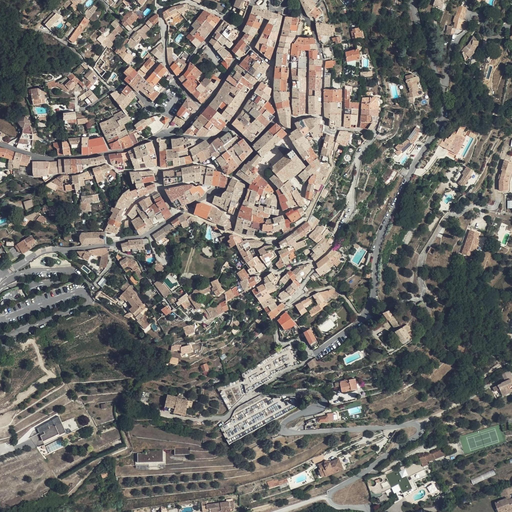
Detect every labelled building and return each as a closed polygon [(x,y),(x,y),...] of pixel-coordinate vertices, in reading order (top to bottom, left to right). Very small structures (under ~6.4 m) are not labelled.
[(245,5),(247,1),(244,0),(236,0),(234,6),(241,9),(239,15),(240,16),(243,17),(246,12),(248,6),(245,5)] [(309,13),(315,6),(312,3),(313,1),(312,0),(299,0),(307,15),(309,13)] [(444,0),(434,0),(433,6),(441,8),(444,0)] [(174,6),(181,14),(186,9),(188,8),(186,4),(183,4),(174,6)] [(88,11),(93,14),(97,8),(93,5),(90,9),(88,11)] [(181,14),(174,6),(163,12),(163,13),(163,14),(166,20),(172,17),(173,19),(181,14)] [(251,13),(263,17),(265,10),(253,6),(251,13)] [(322,13),(315,6),(309,13),(313,16),(316,19),(322,13)] [(459,6),(456,15),(463,17),(466,8),(459,6)] [(89,19),(93,14),(88,11),(87,10),(86,11),(84,14),(84,15),(89,19)] [(206,20),(209,16),(211,13),(205,10),(200,16),(197,20),(202,25),(206,20)] [(263,17),(268,19),(270,20),(271,18),(273,13),(265,10),(263,17)] [(132,11),(131,11),(130,11),(124,17),(122,15),(120,16),(121,17),(120,18),(123,22),(122,23),(123,24),(125,21),(128,24),(126,27),(130,31),(134,29),(130,25),(139,17),(132,11)] [(44,23),(46,24),(56,13),(55,12),(44,23)] [(57,13),(56,13),(46,24),(45,25),(49,28),(61,17),(59,15),(57,13)] [(216,16),(211,13),(209,16),(217,23),(221,19),(221,18),(217,15),(216,16)] [(249,19),(261,24),(263,17),(251,13),(249,19)] [(274,25),(280,27),(281,21),(282,16),(280,15),(277,14),(273,13),(271,18),(270,20),(269,21),(268,23),(274,25)] [(146,23),(136,31),(141,36),(143,38),(144,40),(148,36),(145,33),(151,28),(159,21),(158,14),(157,14),(156,14),(156,15),(151,18),(146,23)] [(462,19),(463,17),(456,15),(453,22),(454,22),(460,23),(461,24),(463,24),(466,26),(467,21),(462,19)] [(209,16),(206,20),(214,27),(217,24),(217,23),(209,16)] [(89,21),(85,17),(69,39),(74,43),(89,21)] [(301,19),(292,18),(291,25),(290,31),(296,32),(298,24),(300,24),(301,19)] [(119,25),(115,19),(111,24),(116,28),(119,25)] [(261,24),(249,19),(246,25),(258,30),(258,29),(261,24)] [(194,29),(197,31),(202,25),(197,20),(192,26),(194,29)] [(214,28),(214,27),(206,20),(202,25),(210,33),(214,28)] [(223,34),(230,25),(224,20),(221,25),(217,31),(222,35),(223,34)] [(261,37),(268,39),(274,25),(268,23),(266,28),(261,37)] [(317,24),(318,35),(325,35),(333,36),(334,27),(317,24)] [(116,28),(106,37),(102,41),(105,44),(108,47),(109,48),(110,47),(114,44),(110,40),(119,31),(121,32),(124,29),(119,25),(116,28)] [(202,25),(197,31),(198,32),(205,38),(209,34),(210,33),(202,25)] [(227,38),(234,29),(232,28),(230,25),(223,34),(227,38)] [(244,37),(248,40),(250,42),(253,38),(255,40),(259,34),(256,33),(258,30),(246,25),(243,32),(246,33),(244,37)] [(280,27),(274,25),(268,39),(276,41),(277,38),(279,31),(280,27)] [(232,42),(238,34),(238,33),(239,33),(239,31),(239,30),(238,29),(237,28),(236,29),(235,30),(234,29),(227,38),(228,40),(232,42)] [(360,32),(359,28),(353,30),(353,32),(352,32),(353,38),(362,36),(361,32),(360,32)] [(141,41),(143,38),(141,36),(136,31),(131,36),(130,39),(127,45),(132,50),(141,41)] [(222,35),(217,31),(216,32),(213,36),(214,38),(218,41),(218,40),(222,35)] [(205,38),(198,32),(194,36),(193,36),(190,33),(186,37),(191,42),(196,37),(201,43),(205,38)] [(102,41),(106,37),(102,34),(97,39),(101,43),(102,41)] [(162,39),(158,34),(148,42),(153,47),(158,43),(162,39)] [(225,44),(228,40),(227,38),(223,34),(222,35),(218,40),(223,45),(225,44)] [(223,45),(218,40),(218,41),(214,38),(213,36),(209,41),(213,46),(213,47),(214,47),(217,51),(222,47),(223,45)] [(477,41),(473,36),(468,45),(465,46),(465,47),(461,51),(465,61),(474,52),(473,52),(476,46),(477,46),(478,41),(477,41)] [(197,47),(201,43),(196,37),(191,42),(197,47)] [(255,47),(260,51),(263,44),(267,45),(268,39),(261,37),(260,38),(255,47)] [(246,43),(242,39),(236,47),(232,51),(235,54),(239,49),(242,51),(247,44),(246,43)] [(276,41),(268,39),(267,45),(268,46),(274,48),(276,41)] [(233,42),(232,42),(228,40),(225,44),(229,48),(233,42)] [(290,49),(290,43),(280,42),(279,46),(278,47),(277,53),(289,55),(290,49)] [(161,43),(156,48),(162,54),(164,52),(164,51),(161,43)] [(291,55),(299,56),(305,57),(305,51),(298,50),(299,44),(294,44),(294,43),(293,43),(291,55)] [(123,44),(120,50),(117,54),(123,59),(128,64),(133,56),(127,52),(128,50),(128,49),(124,47),(125,46),(125,45),(124,44),(123,44)] [(249,46),(247,44),(242,51),(246,54),(251,48),(249,46)] [(261,53),(264,55),(266,50),(267,50),(268,46),(267,45),(263,44),(260,51),(261,53)] [(266,50),(264,55),(270,60),(274,48),(268,46),(267,50),(266,50)] [(173,47),(167,47),(167,52),(168,62),(168,63),(169,65),(170,67),(175,62),(173,58),(173,47)] [(217,51),(224,60),(230,53),(222,47),(217,51)] [(158,59),(162,54),(156,48),(151,52),(154,55),(158,59)] [(246,54),(242,51),(239,49),(235,54),(236,54),(237,55),(236,57),(236,58),(239,60),(240,60),(240,59),(240,57),(246,54)] [(360,59),(359,49),(345,52),(347,61),(360,59)] [(318,53),(318,50),(310,50),(310,51),(309,51),(309,59),(317,60),(317,59),(321,60),(320,53),(318,53)] [(256,70),(261,65),(265,62),(257,55),(253,51),(249,56),(251,57),(256,62),(252,67),(256,70)] [(230,53),(224,60),(229,65),(233,59),(232,57),(232,56),(231,55),(230,53)] [(277,53),(275,66),(288,67),(289,55),(277,53)] [(146,62),(150,59),(151,57),(152,56),(149,54),(143,59),(146,62)] [(244,60),(252,67),(256,62),(251,57),(249,56),(249,55),(244,60)] [(182,58),(180,57),(179,58),(175,62),(170,67),(177,76),(182,70),(187,64),(185,62),(181,59),(182,58)] [(146,62),(144,65),(149,69),(155,63),(150,59),(146,62)] [(239,65),(248,72),(252,67),(244,60),(240,65),(239,65)] [(333,67),(332,60),(326,61),(325,68),(333,67)] [(102,64),(98,61),(94,68),(102,77),(106,72),(100,67),(102,64)] [(193,75),(197,79),(202,73),(190,62),(188,70),(193,75)] [(161,63),(155,72),(161,78),(162,76),(169,82),(173,77),(172,76),(168,70),(161,63)] [(236,66),(246,74),(248,72),(239,65),(240,65),(238,63),(236,66)] [(306,76),(306,63),(298,63),(298,69),(298,76),(306,76)] [(145,74),(149,69),(144,65),(137,72),(139,73),(143,77),(145,74)] [(258,79),(267,69),(261,65),(256,70),(252,67),(248,72),(258,79)] [(315,72),(321,72),(322,65),(309,65),(309,78),(315,78),(315,72)] [(125,80),(130,84),(139,73),(137,72),(130,66),(126,70),(124,73),(127,75),(124,78),(125,79),(125,80)] [(243,76),(244,77),(246,74),(236,66),(234,69),(243,76)] [(288,67),(275,66),(274,79),(287,80),(288,67)] [(239,82),(243,76),(234,69),(231,73),(230,75),(235,78),(239,82)] [(99,78),(92,70),(85,76),(89,80),(85,85),(89,89),(99,78)] [(196,88),(201,83),(197,79),(193,75),(188,70),(186,72),(184,75),(188,79),(196,88)] [(149,78),(147,81),(151,85),(153,87),(157,82),(164,88),(169,82),(162,76),(161,78),(155,72),(149,78)] [(248,72),(246,74),(244,77),(253,85),(258,79),(248,72)] [(133,88),(143,77),(139,73),(130,84),(133,88)] [(218,78),(213,74),(209,79),(212,81),(214,83),(217,80),(218,78)] [(414,77),(413,74),(405,76),(406,80),(406,81),(406,82),(407,83),(410,92),(407,93),(410,104),(412,104),(415,103),(413,97),(417,96),(416,91),(419,90),(417,83),(419,82),(417,76),(414,77)] [(188,79),(184,75),(179,78),(178,80),(180,82),(181,81),(183,84),(188,79)] [(228,77),(227,80),(231,84),(235,78),(230,75),(228,77)] [(82,83),(76,76),(71,80),(76,84),(78,82),(80,85),(82,83)] [(250,89),(253,85),(244,77),(243,76),(239,82),(250,89)] [(147,81),(143,77),(133,88),(138,92),(140,90),(144,93),(151,85),(147,81)] [(207,77),(201,83),(211,93),(212,92),(213,90),(208,85),(212,81),(209,79),(207,77)] [(235,78),(231,84),(236,87),(240,89),(242,87),(249,91),(250,89),(239,82),(235,78)] [(315,78),(309,78),(309,90),(315,90),(320,91),(321,78),(315,78)] [(61,84),(57,85),(66,91),(76,84),(71,80),(70,79),(69,80),(69,82),(64,86),(61,84)] [(188,79),(183,84),(187,88),(192,93),(197,89),(196,88),(188,79)] [(287,92),(289,92),(289,90),(289,83),(287,83),(287,80),(274,79),(274,85),(274,88),(274,91),(286,92),(287,92)] [(60,84),(57,82),(56,82),(55,80),(47,83),(48,88),(57,85),(61,84),(60,84)] [(214,83),(212,81),(208,85),(213,90),(217,86),(220,82),(217,80),(214,83)] [(236,87),(231,84),(227,80),(217,96),(209,105),(216,111),(219,106),(223,101),(236,111),(240,106),(241,103),(247,94),(240,89),(236,87)] [(157,82),(153,87),(155,89),(148,97),(153,101),(160,92),(164,88),(157,82)] [(258,88),(264,92),(270,95),(270,94),(271,89),(262,82),(258,88)] [(211,93),(201,83),(196,88),(197,89),(202,94),(197,99),(198,100),(201,103),(211,93)] [(127,85),(122,92),(127,96),(132,90),(127,85)] [(151,85),(144,93),(148,97),(155,89),(153,87),(151,85)] [(47,103),(44,86),(31,88),(32,91),(28,91),(27,97),(32,96),(34,105),(47,103)] [(264,92),(258,88),(256,90),(255,93),(261,97),(264,92)] [(110,94),(120,106),(126,114),(128,113),(125,109),(136,95),(132,90),(127,96),(122,92),(119,89),(117,90),(115,91),(110,94)] [(194,96),(197,99),(202,94),(197,89),(192,93),(194,96)] [(345,109),(351,109),(358,109),(359,104),(359,102),(350,102),(350,94),(349,92),(349,90),(345,89),(345,100),(345,109)] [(275,101),(276,103),(282,102),(283,108),(290,107),(289,102),(290,102),(290,100),(290,98),(289,92),(287,92),(286,92),(274,91),(274,97),(275,101)] [(271,96),(270,95),(264,92),(261,97),(262,98),(258,104),(263,107),(268,101),(269,99),(271,96)] [(372,109),(379,108),(377,97),(370,98),(369,92),(364,92),(364,95),(360,95),(359,102),(359,104),(360,104),(362,104),(362,109),(370,110),(372,109)] [(98,99),(94,93),(88,97),(93,103),(98,99)] [(261,97),(255,93),(252,96),(250,99),(254,102),(258,104),(262,98),(261,97)] [(146,105),(139,98),(136,100),(143,107),(146,105)] [(187,99),(183,105),(189,110),(191,112),(192,113),(198,107),(187,99)] [(247,104),(258,112),(263,107),(258,104),(254,102),(250,99),(247,104)] [(233,116),(236,111),(223,101),(219,106),(225,111),(233,116)] [(263,107),(272,115),(275,112),(269,103),(268,101),(263,107)] [(245,106),(244,109),(250,114),(246,119),(252,123),(256,119),(261,114),(258,112),(247,104),(245,106)] [(183,105),(177,115),(184,120),(191,112),(189,110),(183,105)] [(205,110),(213,117),(218,121),(220,118),(226,123),(229,121),(230,121),(233,116),(225,111),(221,115),(216,111),(209,105),(205,110)] [(114,124),(116,128),(120,126),(124,124),(131,120),(126,114),(120,106),(111,111),(114,116),(110,119),(99,123),(102,129),(107,127),(114,124)] [(263,107),(258,112),(261,114),(256,119),(265,127),(270,122),(275,117),(272,115),(263,107)] [(290,107),(283,108),(277,109),(279,117),(281,123),(284,126),(290,127),(290,112),(290,107)] [(379,109),(379,108),(372,109),(370,110),(362,109),(361,115),(373,116),(378,116),(379,109)] [(244,109),(240,114),(246,119),(250,114),(244,109)] [(210,121),(213,117),(205,110),(202,113),(201,114),(210,121)] [(64,113),(64,120),(67,120),(67,122),(76,122),(76,112),(64,113)] [(191,112),(184,120),(185,120),(186,121),(192,113),(191,112)] [(210,130),(214,125),(210,121),(201,114),(198,118),(197,120),(204,125),(210,130)] [(246,119),(240,114),(237,119),(247,128),(252,123),(246,119)] [(24,132),(33,133),(30,125),(31,124),(25,115),(22,118),(20,119),(18,121),(24,130),(24,132)] [(185,120),(184,120),(177,115),(173,120),(173,121),(180,126),(185,120)] [(129,134),(134,145),(139,142),(135,134),(143,129),(143,128),(147,124),(148,126),(153,122),(155,121),(153,117),(151,118),(147,119),(143,119),(140,122),(139,122),(135,125),(135,126),(136,127),(137,129),(135,131),(132,132),(129,134)] [(210,121),(214,125),(221,130),(226,123),(220,118),(218,121),(213,117),(210,121)] [(320,124),(324,124),(324,122),(321,119),(320,119),(320,118),(310,119),(310,117),(307,118),(307,119),(304,120),(307,126),(310,131),(315,127),(319,124),(320,124)] [(247,129),(247,128),(237,119),(232,124),(243,133),(247,129)] [(252,123),(247,128),(247,129),(256,136),(265,127),(256,119),(252,123)] [(200,130),(204,125),(197,120),(193,125),(200,130)] [(299,131),(300,130),(307,126),(304,120),(296,123),(295,123),(298,128),(299,131)] [(372,130),(377,123),(373,122),(373,123),(372,123),(368,129),(369,130),(369,129),(372,130)] [(162,130),(157,123),(152,126),(158,133),(162,130)] [(116,130),(116,128),(114,124),(107,127),(102,129),(105,136),(116,130)] [(129,134),(128,132),(124,124),(120,126),(116,128),(116,130),(119,135),(121,139),(124,137),(129,134)] [(276,134),(281,139),(287,134),(276,124),(274,126),(269,131),(274,136),(276,134)] [(300,130),(303,136),(305,138),(307,137),(311,135),(313,138),(317,135),(323,136),(324,124),(320,124),(319,124),(315,127),(310,131),(307,126),(300,130)] [(195,133),(197,134),(200,130),(193,125),(190,128),(193,131),(195,133)] [(205,136),(210,130),(204,125),(200,130),(197,134),(198,136),(205,136)] [(218,133),(221,130),(214,125),(210,130),(205,136),(207,136),(214,135),(215,134),(218,133)] [(420,129),(416,126),(409,136),(407,138),(406,140),(401,144),(398,144),(395,147),(398,150),(395,152),(398,156),(402,152),(403,153),(412,144),(413,144),(416,139),(420,134),(418,133),(420,129)] [(303,136),(300,130),(299,131),(298,128),(291,133),(292,134),(289,136),(293,142),(303,136)] [(247,129),(243,133),(252,141),(256,136),(247,129)] [(119,135),(116,130),(105,136),(108,140),(119,135)] [(262,157),(267,152),(262,148),(266,144),(270,147),(268,149),(270,150),(281,139),(276,134),(274,136),(269,131),(254,145),(259,153),(262,157)] [(335,142),(336,142),(337,143),(337,142),(345,146),(347,142),(348,143),(351,134),(349,133),(348,133),(348,131),(340,131),(338,135),(335,142)] [(33,139),(33,133),(24,132),(19,143),(28,144),(28,139),(33,139)] [(229,132),(221,138),(225,144),(233,138),(229,132)] [(124,137),(121,139),(119,140),(122,149),(128,147),(134,145),(129,134),(124,137)] [(324,141),(332,143),(334,136),(326,134),(324,141)] [(119,140),(121,139),(119,135),(108,140),(110,144),(112,150),(118,149),(122,149),(119,140)] [(460,137),(456,135),(447,150),(454,154),(463,138),(460,137)] [(226,148),(236,140),(238,139),(236,136),(233,138),(225,144),(224,145),(226,148)] [(305,138),(303,136),(293,142),(296,147),(307,141),(309,140),(307,137),(305,138)] [(172,148),(185,144),(184,140),(184,137),(176,139),(175,139),(175,138),(174,138),(174,137),(171,137),(171,139),(172,148)] [(103,138),(96,139),(98,152),(109,150),(103,138)] [(160,150),(167,150),(166,139),(160,140),(160,139),(160,138),(159,138),(158,138),(157,139),(157,140),(157,141),(158,142),(159,141),(160,150)] [(184,140),(185,144),(187,148),(194,144),(193,139),(189,139),(187,138),(186,139),(184,140)] [(222,156),(222,155),(227,151),(228,151),(226,148),(224,145),(225,144),(221,138),(220,139),(219,139),(218,138),(216,140),(215,141),(210,145),(210,146),(208,148),(211,152),(210,152),(211,155),(217,150),(221,154),(222,156)] [(95,153),(98,152),(96,139),(89,140),(89,142),(90,154),(95,153)] [(236,140),(226,148),(228,151),(233,147),(242,161),(252,151),(243,139),(240,141),(238,143),(236,140)] [(196,154),(200,160),(201,163),(209,158),(212,157),(211,155),(210,152),(211,152),(208,148),(210,146),(210,145),(206,140),(198,145),(202,151),(196,154)] [(62,142),(64,155),(71,154),(71,153),(70,148),(67,141),(65,141),(62,142)] [(149,154),(144,157),(143,157),(145,162),(157,159),(155,152),(152,141),(145,144),(149,154)] [(296,147),(297,149),(302,146),(306,150),(311,146),(310,146),(307,141),(296,147)] [(332,143),(324,141),(322,148),(327,149),(327,148),(330,149),(332,143)] [(58,155),(64,155),(62,142),(53,143),(54,146),(57,149),(58,155)] [(149,154),(145,144),(140,146),(144,157),(149,154)] [(178,152),(188,151),(187,148),(185,144),(172,148),(173,150),(167,150),(167,155),(168,167),(174,166),(180,165),(179,158),(178,152)] [(202,151),(198,145),(190,150),(195,162),(200,160),(196,154),(202,151)] [(144,157),(140,146),(134,148),(137,159),(139,159),(141,168),(147,167),(145,162),(143,157),(144,157)] [(302,146),(297,149),(301,154),(306,150),(302,146)] [(311,148),(311,146),(306,150),(308,154),(303,158),(305,161),(306,160),(308,159),(310,162),(317,158),(311,148)] [(13,169),(13,168),(13,164),(14,160),(16,153),(7,149),(0,147),(0,155),(5,157),(9,158),(8,164),(8,170),(11,169),(11,174),(14,173),(13,169)] [(227,151),(238,165),(242,161),(233,147),(228,151),(227,151)] [(137,159),(134,148),(132,149),(134,153),(130,155),(131,159),(135,168),(141,168),(139,159),(137,159)] [(327,149),(322,148),(321,154),(328,156),(329,156),(331,150),(330,149),(327,148),(327,149)] [(124,161),(131,159),(130,155),(134,153),(132,149),(131,150),(128,151),(126,152),(122,153),(124,161)] [(211,155),(212,157),(214,159),(221,154),(217,150),(211,155)] [(306,166),(293,150),(271,169),(275,174),(270,178),(279,189),(280,188),(285,184),(289,180),(306,166)] [(238,165),(227,151),(222,155),(228,163),(222,167),(227,174),(230,175),(233,173),(232,171),(234,170),(238,165)] [(124,161),(122,153),(112,154),(109,155),(111,162),(112,164),(113,165),(120,168),(125,168),(124,163),(124,161)] [(262,157),(259,153),(257,156),(251,162),(249,162),(246,165),(245,164),(241,169),(241,170),(248,176),(249,175),(252,171),(255,173),(258,170),(255,167),(260,161),(260,160),(262,157)] [(328,156),(321,154),(319,154),(319,157),(320,162),(324,162),(326,163),(328,156)] [(22,155),(21,161),(30,163),(31,156),(22,155)] [(100,157),(96,158),(98,164),(106,161),(104,155),(100,157)] [(185,157),(179,158),(180,165),(185,164),(192,162),(190,155),(185,157)] [(222,155),(222,156),(214,161),(218,166),(220,165),(222,167),(228,163),(222,155)] [(85,159),(82,159),(84,169),(88,167),(92,165),(98,164),(96,158),(88,159),(85,159)] [(320,162),(317,158),(310,162),(308,159),(306,160),(310,164),(316,172),(317,172),(320,172),(322,166),(323,163),(321,163),(320,162)] [(510,162),(504,160),(501,170),(503,171),(500,179),(499,181),(499,191),(508,190),(508,182),(511,167),(511,164),(509,163),(510,162)] [(51,178),(48,174),(49,162),(40,162),(33,162),(33,172),(33,174),(34,177),(38,176),(43,178),(45,182),(51,178)] [(57,162),(49,162),(48,174),(57,173),(57,162)] [(316,178),(322,180),(322,178),(324,174),(326,175),(329,169),(325,167),(327,164),(324,163),(323,163),(322,166),(320,172),(317,172),(316,178)] [(100,167),(102,173),(103,175),(105,174),(104,173),(109,170),(110,169),(113,168),(111,167),(107,164),(100,167)] [(310,175),(310,176),(311,177),(316,178),(317,172),(316,172),(310,164),(305,169),(310,175)] [(194,166),(182,169),(184,182),(189,181),(195,180),(196,180),(195,173),(194,173),(194,166)] [(93,169),(95,176),(102,173),(100,167),(93,169)] [(393,170),(387,167),(382,177),(386,181),(385,182),(387,186),(392,182),(391,182),(393,180),(394,181),(399,172),(394,169),(393,170)] [(206,175),(213,176),(214,171),(214,168),(207,168),(206,175)] [(177,183),(184,182),(182,169),(175,170),(176,177),(177,183)] [(255,179),(249,175),(248,176),(241,170),(241,169),(237,174),(247,181),(249,183),(251,184),(252,182),(255,179)] [(310,175),(305,169),(298,175),(301,177),(301,178),(300,178),(300,179),(304,183),(310,176),(310,175)] [(78,175),(79,181),(83,180),(93,178),(90,170),(78,175)] [(221,172),(214,171),(213,176),(212,185),(219,186),(220,175),(221,172)] [(258,174),(255,173),(252,171),(249,175),(255,179),(258,174)] [(137,188),(138,189),(138,190),(145,187),(147,187),(149,186),(148,184),(144,185),(144,183),(143,183),(142,177),(140,172),(130,172),(133,183),(135,182),(137,188)] [(102,173),(95,176),(97,182),(105,179),(103,175),(102,173)] [(204,187),(206,175),(201,175),(201,173),(195,173),(196,180),(195,180),(195,182),(203,183),(203,185),(203,186),(203,187),(204,187)] [(266,187),(268,184),(261,177),(258,174),(255,179),(252,182),(251,184),(249,183),(247,181),(246,183),(248,184),(248,185),(248,188),(258,192),(259,187),(264,189),(266,187)] [(465,175),(464,174),(461,180),(458,183),(463,187),(470,177),(465,175)] [(80,186),(79,181),(78,175),(70,176),(70,179),(71,184),(75,184),(75,189),(75,190),(80,189),(81,189),(80,186)] [(210,184),(212,185),(213,176),(206,175),(204,187),(209,187),(210,184)] [(220,175),(219,186),(225,187),(227,176),(220,175)] [(177,183),(176,177),(173,178),(171,178),(164,178),(165,186),(177,183)] [(314,188),(316,178),(311,177),(309,180),(309,183),(308,187),(314,188)] [(63,183),(63,182),(62,182),(57,178),(45,185),(56,190),(56,189),(58,185),(63,187),(63,186),(63,183)] [(71,184),(70,179),(66,179),(65,179),(65,183),(65,185),(66,191),(75,189),(75,184),(71,184)] [(229,185),(234,188),(237,180),(234,179),(232,179),(229,185)] [(234,188),(235,188),(245,192),(245,190),(245,188),(244,184),(237,180),(234,188)] [(293,196),(299,193),(296,189),(289,180),(285,184),(280,188),(284,194),(288,201),(292,206),(295,204),(296,206),(299,205),(293,196)] [(65,183),(63,183),(63,186),(63,187),(58,185),(56,189),(67,193),(66,191),(65,185),(65,183)] [(138,189),(131,191),(133,196),(135,200),(140,197),(153,191),(156,188),(156,183),(152,185),(149,186),(147,187),(145,187),(138,190),(138,189)] [(268,184),(266,187),(269,192),(272,192),(272,193),(274,191),(268,184)] [(190,189),(194,187),(192,185),(181,186),(165,190),(176,209),(177,208),(181,210),(182,209),(183,205),(186,204),(190,202),(184,192),(190,189)] [(200,194),(201,196),(205,192),(200,185),(196,187),(198,191),(200,194)] [(232,200),(233,194),(235,188),(234,188),(229,185),(226,191),(223,194),(221,197),(226,199),(232,200)] [(190,189),(195,200),(201,196),(200,194),(198,191),(196,187),(195,186),(194,187),(190,189)] [(259,187),(258,192),(256,201),(260,203),(264,189),(259,187)] [(264,189),(260,203),(264,204),(267,197),(277,201),(276,196),(275,196),(275,195),(272,193),(272,192),(269,192),(266,187),(264,189)] [(233,194),(242,198),(245,192),(235,188),(233,194)] [(258,192),(248,188),(247,193),(243,205),(246,205),(248,201),(255,204),(256,201),(258,192)] [(286,202),(288,201),(284,194),(280,188),(279,189),(276,190),(279,196),(281,204),(283,211),(289,208),(286,202)] [(115,207),(126,211),(128,208),(132,202),(135,200),(133,196),(131,191),(130,189),(125,192),(124,193),(123,194),(118,201),(116,205),(115,207)] [(190,202),(195,200),(190,189),(184,192),(190,202)] [(153,197),(156,203),(163,199),(159,193),(153,197)] [(293,196),(299,205),(301,206),(305,204),(299,193),(293,196)] [(81,196),(82,202),(83,202),(85,202),(88,203),(90,203),(90,202),(99,201),(97,194),(81,196)] [(240,203),(242,198),(233,194),(232,200),(240,203)] [(151,206),(154,205),(149,196),(144,199),(149,208),(151,206)] [(220,206),(224,208),(226,199),(221,197),(221,198),(215,196),(212,203),(220,206)] [(277,206),(277,201),(267,197),(264,204),(272,205),(277,206)] [(33,206),(31,199),(24,202),(26,209),(33,206)] [(144,199),(139,203),(145,212),(146,211),(149,208),(144,199)] [(156,203),(161,211),(165,219),(172,215),(169,209),(165,203),(163,199),(156,203)] [(230,205),(232,200),(226,199),(224,208),(228,212),(230,205)] [(232,200),(230,205),(235,207),(238,208),(240,203),(232,200)] [(254,206),(255,204),(248,201),(246,205),(246,206),(253,208),(252,212),(252,214),(253,214),(257,216),(258,211),(259,207),(254,206)] [(79,208),(83,209),(86,211),(92,211),(90,203),(88,203),(85,202),(83,202),(82,202),(81,202),(80,205),(79,208)] [(151,206),(149,208),(146,211),(145,212),(139,203),(135,205),(139,212),(141,215),(150,229),(165,219),(161,211),(155,214),(151,206)] [(156,203),(154,205),(151,206),(155,214),(161,211),(156,203)] [(197,204),(194,214),(207,219),(212,206),(203,203),(197,204)] [(194,214),(197,204),(188,209),(185,210),(185,211),(194,214)] [(310,207),(305,204),(301,206),(302,208),(306,213),(310,207)] [(139,212),(135,205),(134,206),(127,215),(131,219),(132,220),(139,212)] [(241,210),(238,218),(252,222),(253,214),(252,214),(252,212),(253,208),(246,206),(246,205),(243,205),(241,210)] [(207,219),(213,221),(218,209),(212,206),(207,219)] [(126,211),(115,207),(115,208),(112,208),(111,211),(114,212),(114,213),(110,218),(121,222),(123,216),(126,211)] [(270,213),(274,214),(278,215),(279,210),(265,207),(264,209),(264,212),(270,213)] [(219,224),(223,213),(218,209),(213,221),(219,224)] [(290,227),(290,226),(290,223),(292,222),(292,223),(296,221),(302,216),(298,209),(294,211),(293,209),(286,214),(288,216),(289,219),(288,219),(285,220),(284,220),(285,221),(284,221),(285,223),(286,227),(286,228),(290,227)] [(223,223),(228,219),(223,213),(219,224),(224,226),(223,223)] [(48,218),(38,214),(34,219),(44,223),(48,218)] [(184,214),(178,218),(181,223),(183,227),(184,228),(196,223),(198,218),(184,214)] [(257,216),(253,214),(252,222),(263,224),(265,224),(266,224),(270,224),(275,223),(273,219),(267,220),(266,221),(263,220),(264,217),(257,216)] [(311,214),(308,222),(313,229),(318,220),(311,214)] [(150,229),(141,215),(137,218),(133,220),(131,221),(132,223),(139,235),(150,229)] [(275,224),(284,221),(285,221),(284,220),(283,216),(273,219),(275,223),(275,224)] [(109,222),(109,223),(119,227),(121,222),(110,218),(109,220),(110,220),(109,222)] [(164,228),(167,233),(169,232),(169,231),(179,223),(180,224),(181,223),(178,218),(164,228)] [(251,227),(252,222),(238,218),(237,221),(235,221),(233,231),(241,234),(246,235),(254,236),(255,228),(251,227)] [(275,224),(275,223),(270,224),(266,224),(265,224),(263,224),(252,222),(251,227),(255,228),(257,229),(259,229),(263,229),(262,231),(274,230),(281,229),(280,224),(285,223),(284,221),(275,224)] [(297,230),(302,237),(313,229),(308,222),(307,221),(297,230)] [(117,233),(119,227),(109,223),(105,229),(117,233)] [(180,224),(179,223),(169,231),(169,232),(180,224)] [(286,228),(286,227),(282,228),(284,233),(290,231),(296,227),(295,226),(294,225),(290,226),(290,227),(286,228)] [(324,228),(319,226),(317,226),(315,229),(309,235),(310,237),(314,241),(324,228)] [(328,228),(325,226),(324,228),(314,241),(318,243),(323,238),(322,237),(324,233),(327,229),(328,228)] [(168,235),(167,233),(164,228),(159,231),(162,234),(164,237),(168,235)] [(297,230),(291,235),(295,241),(302,237),(297,230)] [(159,231),(153,235),(155,238),(157,241),(164,237),(162,234),(159,231)] [(481,239),(483,235),(473,231),(464,254),(474,258),(475,253),(477,254),(482,240),(481,239)] [(106,232),(82,233),(81,236),(81,240),(83,244),(106,243),(106,232)] [(238,243),(232,234),(230,235),(229,236),(229,237),(230,239),(228,241),(231,247),(236,244),(238,243)] [(236,244),(237,246),(244,242),(243,241),(242,238),(235,234),(233,234),(232,234),(238,243),(236,244)] [(295,241),(291,235),(285,239),(288,245),(295,241)] [(32,236),(31,236),(17,244),(23,253),(35,246),(33,242),(35,241),(32,236)] [(144,246),(145,249),(145,250),(146,255),(154,253),(148,238),(149,245),(144,246)] [(313,251),(315,253),(326,243),(323,238),(318,243),(312,249),(313,251)] [(250,246),(251,248),(257,248),(258,247),(261,246),(262,245),(264,243),(264,242),(263,242),(256,239),(247,240),(248,242),(250,246)] [(288,245),(285,239),(279,243),(280,246),(281,248),(286,246),(288,245)] [(296,242),(292,245),(296,251),(300,248),(307,245),(305,239),(296,242)] [(138,251),(138,249),(137,240),(129,240),(128,241),(128,242),(127,242),(121,244),(123,251),(125,251),(132,248),(133,251),(138,251)] [(248,251),(251,248),(250,246),(248,242),(247,240),(243,241),(244,242),(237,246),(239,251),(244,248),(247,252),(248,251)] [(331,246),(326,243),(315,253),(312,256),(311,256),(312,257),(315,261),(325,252),(331,246)] [(272,245),(265,246),(266,249),(268,253),(271,252),(273,250),(272,245)] [(291,253),(293,252),(296,251),(292,245),(289,247),(288,248),(291,253)] [(266,249),(265,246),(262,248),(258,250),(261,255),(260,256),(263,260),(266,264),(271,260),(277,255),(273,250),(271,252),(268,253),(266,249)] [(436,250),(430,247),(428,252),(433,255),(436,250)] [(109,248),(107,248),(103,248),(94,249),(91,255),(98,255),(104,256),(108,257),(109,248)] [(244,259),(251,254),(250,253),(249,251),(248,251),(247,252),(244,248),(239,251),(244,259)] [(291,253),(288,248),(278,252),(281,258),(282,259),(291,253)] [(326,262),(330,268),(334,265),(333,264),(337,259),(341,255),(333,248),(327,255),(330,259),(326,262)] [(91,255),(94,249),(90,250),(88,252),(86,251),(78,251),(77,251),(80,255),(81,256),(88,260),(91,255)] [(293,252),(291,253),(282,259),(285,265),(291,262),(290,260),(296,256),(293,252)] [(252,257),(251,254),(244,259),(245,260),(247,263),(252,259),(252,257)] [(318,269),(326,262),(330,259),(327,255),(316,264),(318,267),(318,269)] [(253,258),(253,259),(257,264),(255,266),(258,272),(264,267),(257,256),(253,258)] [(135,270),(136,273),(140,270),(139,268),(139,267),(137,262),(126,258),(119,262),(124,269),(127,266),(129,266),(132,268),(134,271),(135,270)] [(285,265),(282,259),(281,258),(275,263),(280,269),(285,265)] [(253,259),(252,259),(247,263),(251,268),(249,269),(248,270),(250,274),(258,272),(255,266),(257,264),(253,259)] [(318,269),(318,267),(315,270),(320,276),(330,268),(326,262),(318,269)] [(159,267),(163,269),(164,267),(163,267),(157,263),(153,266),(159,273),(161,271),(159,267)] [(301,277),(304,279),(306,275),(311,269),(312,267),(312,266),(312,264),(310,264),(299,266),(300,268),(301,270),(302,271),(299,274),(302,276),(301,277)] [(117,272),(112,266),(111,267),(109,270),(108,271),(113,276),(117,272)] [(299,266),(292,272),(297,277),(299,274),(302,271),(301,270),(300,268),(299,266)] [(237,273),(242,280),(247,278),(249,277),(244,268),(240,271),(237,273)] [(145,276),(140,270),(136,273),(135,273),(140,280),(145,276)] [(295,278),(301,284),(304,279),(301,277),(302,276),(299,274),(297,277),(292,272),(291,271),(290,270),(287,274),(288,275),(290,277),(293,281),(295,278)] [(272,272),(267,275),(271,281),(272,280),(274,284),(276,283),(280,276),(278,275),(276,277),(272,272)] [(288,275),(287,274),(280,280),(279,285),(282,287),(288,280),(289,279),(290,277),(288,275)] [(271,281),(267,275),(264,278),(265,283),(257,288),(260,293),(267,289),(267,291),(275,287),(274,284),(272,280),(271,281)] [(249,277),(247,278),(249,283),(248,284),(251,288),(257,283),(254,276),(249,277)] [(172,293),(160,278),(154,283),(158,288),(159,287),(167,296),(172,293)] [(236,286),(240,293),(251,288),(248,284),(249,283),(247,278),(242,280),(241,281),(240,283),(241,284),(236,286)] [(299,287),(301,284),(295,278),(293,281),(294,282),(293,282),(299,287)] [(221,293),(222,292),(224,291),(224,290),(221,287),(217,279),(211,282),(215,288),(215,290),(214,291),(217,296),(221,293)] [(118,290),(105,282),(102,288),(101,290),(112,297),(115,293),(118,290)] [(125,291),(130,287),(131,285),(126,282),(120,289),(125,291)] [(206,284),(193,290),(193,293),(196,297),(215,288),(211,282),(209,283),(210,285),(207,286),(206,284)] [(293,282),(290,285),(296,291),(299,287),(293,282)] [(291,296),(296,291),(290,285),(286,290),(291,295),(291,296)] [(236,286),(232,289),(235,296),(240,293),(236,286)] [(140,308),(143,305),(140,300),(135,293),(134,291),(130,287),(125,291),(124,292),(125,294),(127,292),(132,296),(138,304),(139,306),(140,308)] [(167,296),(159,287),(158,288),(165,298),(167,296)] [(257,298),(261,303),(271,296),(269,293),(277,290),(275,287),(267,291),(267,289),(260,293),(257,288),(252,290),(255,295),(257,298)] [(226,300),(226,303),(234,299),(233,297),(235,296),(232,289),(231,288),(224,291),(222,292),(226,300)] [(318,303),(318,304),(321,302),(324,300),(330,296),(336,292),(333,290),(332,290),(331,289),(330,289),(325,291),(319,293),(319,292),(316,294),(313,295),(316,300),(318,303)] [(282,300),(291,295),(286,290),(280,293),(279,296),(282,300)] [(337,292),(336,292),(330,296),(332,300),(340,294),(337,292)] [(181,298),(184,302),(189,297),(188,296),(187,293),(181,298)] [(193,293),(188,296),(189,297),(193,303),(194,305),(199,301),(196,297),(193,293)] [(138,304),(132,296),(130,298),(129,299),(134,306),(135,306),(136,306),(138,304)] [(275,302),(271,296),(261,303),(264,308),(268,305),(272,311),(278,306),(275,302)] [(193,303),(189,297),(184,302),(188,307),(193,303)] [(312,302),(309,297),(301,302),(295,305),(302,315),(307,311),(304,307),(312,302)] [(220,304),(224,311),(229,309),(227,305),(226,303),(226,300),(219,303),(220,304)] [(199,301),(194,305),(195,306),(197,310),(198,309),(202,306),(199,301)] [(268,305),(264,308),(264,309),(272,319),(276,315),(285,306),(282,302),(278,306),(272,311),(268,305)] [(318,304),(318,303),(311,308),(314,312),(314,313),(321,308),(318,304)] [(218,314),(224,311),(220,304),(214,307),(218,314)] [(145,308),(143,305),(140,308),(138,309),(133,313),(137,316),(136,317),(139,319),(137,321),(141,325),(143,323),(142,321),(145,318),(145,317),(145,316),(144,315),(141,313),(145,308)] [(211,318),(218,314),(214,307),(212,305),(207,307),(203,307),(201,308),(202,311),(205,310),(207,309),(211,318)] [(171,311),(166,306),(162,310),(165,313),(167,315),(168,314),(171,311)] [(393,316),(389,310),(383,313),(388,320),(389,319),(393,316)] [(294,321),(286,312),(285,313),(281,317),(281,318),(278,320),(278,321),(281,324),(283,327),(284,329),(292,327),(296,324),(294,321)] [(265,320),(258,315),(254,320),(260,325),(261,323),(265,320)] [(399,325),(393,316),(389,319),(395,328),(399,325)] [(240,320),(237,317),(232,321),(233,322),(234,323),(235,324),(237,326),(240,323),(238,321),(240,320)] [(190,325),(183,328),(185,332),(186,334),(195,330),(192,324),(190,325)] [(411,331),(407,324),(403,326),(395,332),(401,343),(411,337),(408,333),(411,331)] [(314,350),(320,346),(310,328),(304,332),(306,335),(314,350)] [(177,365),(179,358),(170,357),(169,363),(177,365)] [(307,363),(310,369),(318,364),(315,358),(307,363)] [(511,369),(509,371),(502,374),(505,381),(510,379),(511,378),(511,377),(510,373),(511,372),(511,369)] [(358,389),(356,379),(349,380),(340,382),(341,386),(343,386),(344,391),(351,389),(352,390),(358,389)] [(511,382),(510,379),(505,381),(501,383),(502,384),(497,386),(493,387),(495,392),(500,389),(503,396),(507,393),(506,391),(509,389),(509,390),(511,388),(511,382)] [(221,428),(229,443),(238,439),(239,435),(240,435),(241,431),(245,432),(246,434),(281,416),(282,407),(283,406),(286,412),(295,407),(291,400),(287,402),(272,399),(270,400),(264,399),(262,394),(245,403),(244,412),(246,412),(245,417),(244,414),(240,417),(244,418),(241,419),(238,419),(221,428)] [(177,397),(167,395),(165,406),(175,408),(174,412),(186,415),(187,408),(189,401),(182,399),(177,398),(178,397),(177,397)] [(36,429),(38,433),(47,429),(48,431),(43,433),(45,438),(60,431),(60,433),(67,429),(60,415),(36,429)] [(38,433),(36,429),(32,431),(28,438),(38,433)] [(194,447),(178,448),(178,456),(194,455),(194,447)] [(446,456),(443,448),(433,452),(435,459),(446,456)] [(163,450),(147,451),(147,454),(140,454),(140,463),(166,462),(166,453),(164,453),(163,450)] [(432,460),(430,454),(419,458),(416,460),(405,464),(393,469),(384,473),(387,478),(390,485),(391,488),(399,484),(403,493),(412,488),(408,477),(424,470),(423,467),(430,464),(429,461),(432,460)] [(343,468),(339,459),(330,463),(329,461),(328,460),(327,460),(326,460),(325,461),(325,462),(323,463),(319,465),(321,469),(323,469),(326,475),(326,476),(344,469),(343,468)] [(473,485),(495,474),(493,469),(471,480),(473,485)] [(101,487),(99,479),(83,485),(83,487),(82,487),(83,493),(101,487)] [(280,485),(278,479),(274,481),(274,480),(268,482),(270,488),(280,485)] [(380,484),(383,491),(390,488),(387,481),(380,484)] [(443,491),(437,482),(427,489),(433,498),(443,491)] [(511,492),(511,486),(500,491),(502,497),(505,496),(509,494),(511,492)] [(105,495),(104,490),(81,497),(83,502),(105,495)] [(511,511),(511,498),(511,499),(507,500),(506,499),(495,503),(498,511),(502,511),(511,509),(511,511)] [(234,501),(207,505),(208,511),(210,511),(227,511),(232,511),(231,507),(234,507),(234,501)]
